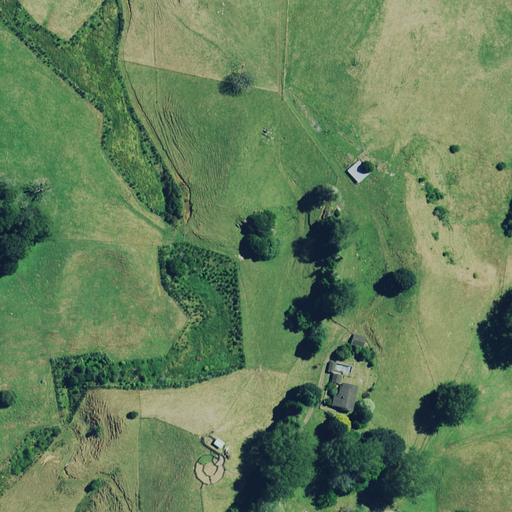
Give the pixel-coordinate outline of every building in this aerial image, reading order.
[(370,173),(359,160),(347,171),(358,183),(370,173)] [(363,347),(365,348),(367,344),(364,343),(366,339),(354,334),(350,345),(362,349),(363,347)] [(335,372),(350,374),(351,368),(349,367),(350,364),(345,363),(345,364),(336,363),(329,362),(328,372),(334,373),(335,372)] [(342,376),(333,374),(331,382),(340,384),(342,376)] [(357,387),(341,383),(337,396),(334,395),(331,406),(350,411),(357,387)] [(224,444),(217,438),(213,444),(220,449),(224,444)]
